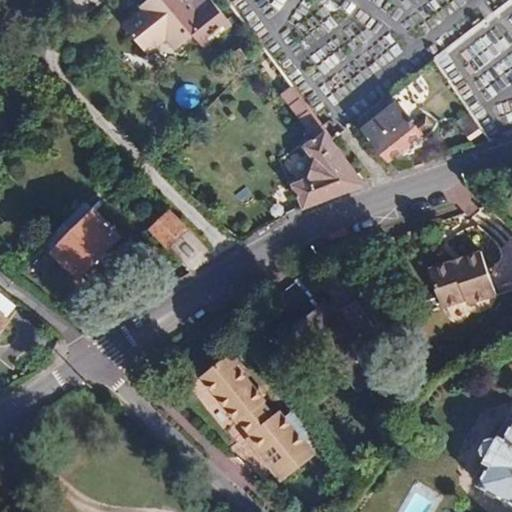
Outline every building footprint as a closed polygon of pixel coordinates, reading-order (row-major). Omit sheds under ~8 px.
[(147,0),(140,6),(143,10),(124,25),(147,54),(167,38),(176,49),(184,43),(198,32),(208,45),(216,38),(220,38),(221,34),(232,25),(212,0),(147,0)] [(233,68),(246,59),(241,51),(228,60),(233,68)] [(322,126),(292,87),(283,94),(315,140),(326,132),(322,126)] [(422,133),(397,102),(389,109),(382,101),(357,120),(374,140),(389,159),(422,133)] [(340,134),(329,120),(322,126),(326,132),(332,140),(340,134)] [(332,140),(326,132),(315,140),(306,147),(316,161),(306,191),(299,194),(305,207),(362,185),(362,181),(332,140)] [(294,184),(299,194),(306,191),(302,181),(294,184)] [(87,201),(61,227),(70,236),(96,210),(87,201)] [(101,255),(121,235),(96,210),(70,236),(61,227),(45,243),(54,252),(54,253),(78,277),(101,255)] [(170,211),(151,228),(170,247),(188,230),(170,211)] [(441,256),(423,262),(437,301),(461,292),(462,297),(491,287),(475,244),(441,256)] [(511,245),(492,249),(497,282),(511,279),(511,245)] [(377,329),(346,277),(329,288),(334,296),(359,337),(360,339),(377,329)] [(334,296),(328,302),(342,320),(333,327),(348,346),(356,339),(359,337),(334,296)] [(332,371),(335,374),(341,370),(358,392),(374,380),(356,358),(365,351),(356,339),(348,346),(333,327),(342,320),(328,302),(312,314),(297,326),(323,359),(332,371)] [(0,332),(10,320),(0,312),(0,332)] [(213,367),(201,376),(238,423),(241,421),(251,435),(255,432),(278,461),(305,440),(313,434),(294,410),(285,416),(280,410),(275,415),(265,402),(267,401),(229,355),(213,367)] [(313,366),(323,378),(332,371),(323,359),(313,366)] [(511,417),(509,416),(499,434),(507,438),(511,430),(511,417)] [(503,496),(511,500),(511,430),(507,438),(499,434),(496,439),(486,456),(483,462),(491,466),(481,484),(503,496)] [(316,454),(305,440),(278,461),(255,432),(251,435),(245,439),(280,483),(316,454)] [(482,454),(486,456),(496,439),(492,437),(486,438),(481,448),(482,454)] [(473,479),(481,484),(491,466),(483,462),(473,479)]
